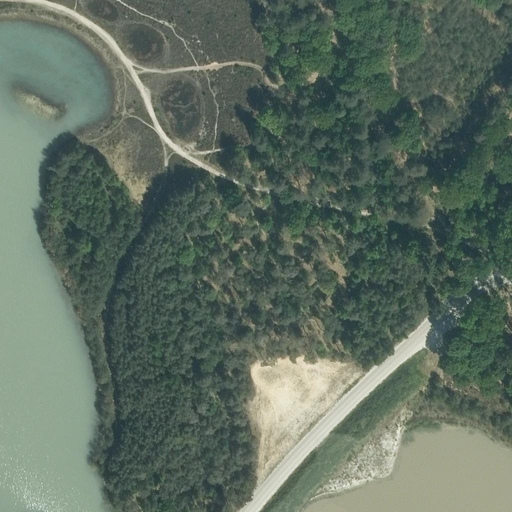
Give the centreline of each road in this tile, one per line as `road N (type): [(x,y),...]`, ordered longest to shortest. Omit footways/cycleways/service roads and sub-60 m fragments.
road 1 (track): [(164,140),(163,185),(125,246),(105,318),(116,383),(105,467)]
road 2 (track): [(15,0),(54,6),(113,42),(164,140)]
road 3 (track): [(271,193),(441,231)]
road 4 (track): [(511,117),(450,200),(441,231)]
road 5 (track): [(164,140),(211,170),(271,193)]
